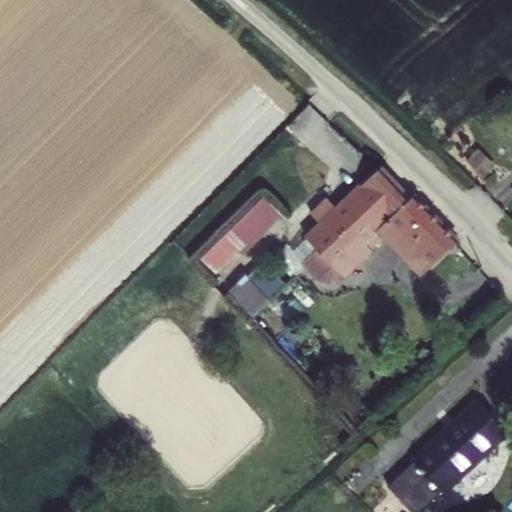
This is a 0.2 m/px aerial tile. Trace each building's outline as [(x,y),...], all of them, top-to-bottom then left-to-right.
[(335,242),(393,186),(378,172),(301,243),(338,281),(366,256),(361,248),(351,258),(335,242)] [(463,239),(417,195),(410,203),(393,186),(335,242),(351,258),(361,248),(378,234),(419,278),(463,239)] [(204,257),(223,275),(283,212),(264,194),(204,257)] [(267,258),(233,290),(253,312),(288,281),(267,258)] [(475,392),(452,412),(466,428),(490,406),(475,392)] [(505,422),(490,406),(466,428),(452,412),(388,469),(416,499),(505,422)]
